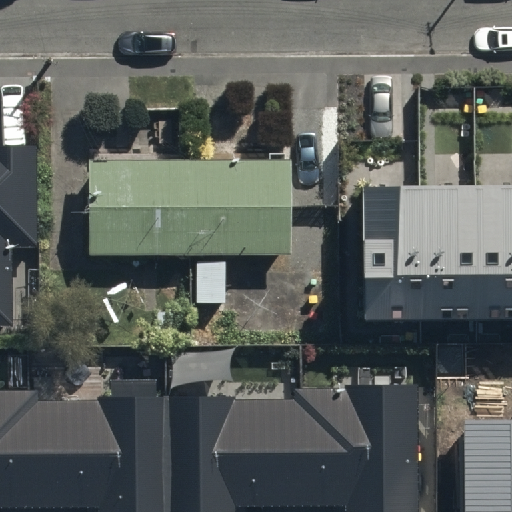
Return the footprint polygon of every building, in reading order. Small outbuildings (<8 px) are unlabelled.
[(511,131),(429,131),(428,282),(511,282),(511,131)] [(0,331),(11,332),(11,248),(37,248),(37,147),(0,146),(0,331)] [(291,162),(90,159),(88,255),(194,257),(224,257),(290,257),(291,162)] [(194,257),(194,303),(225,303),(224,257),(194,257)] [(213,316),(157,314),(156,348),(213,349),(213,316)] [(0,390),(0,507),(97,507),(97,511),(228,511),(228,509),(346,508),(346,511),(412,511),(411,398),(303,399),(303,408),(229,409),(229,400),(153,401),(153,365),(111,366),(111,401),(31,402),(30,390),(0,390)] [(438,374),(438,511),(481,511),(481,444),(496,444),(496,374),(438,374)]
